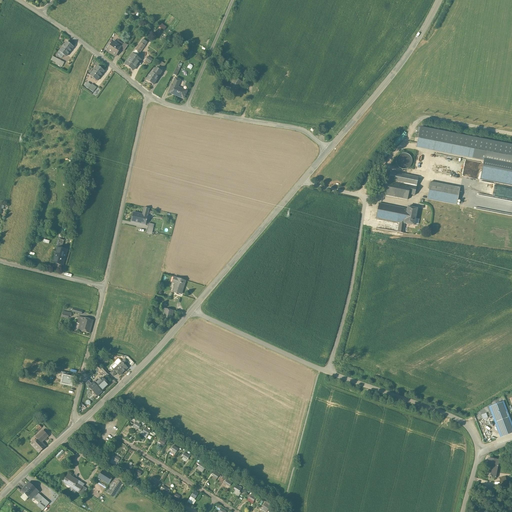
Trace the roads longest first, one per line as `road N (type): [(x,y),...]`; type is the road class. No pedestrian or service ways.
road 1 (unclassified): [(328,372),(364,202),(302,182)]
road 2 (unclassified): [(103,287),(147,94)]
road 3 (unclassified): [(328,150),(396,70),(438,0)]
road 4 (residential): [(328,372),(455,417),(481,453)]
road 5 (unclassified): [(193,310),(302,182)]
road 6 (unclassified): [(78,424),(193,310)]
road 7 (unclassified): [(328,150),(304,130),(186,110)]
road 8 (track): [(318,367),(278,511)]
road 9 (residential): [(193,310),(328,372)]
road 10 (unclassified): [(78,424),(73,411),(103,287)]
road 11 (unclassified): [(147,94),(40,13)]
